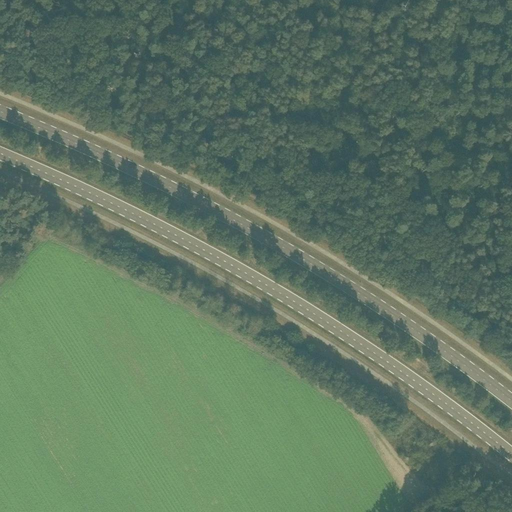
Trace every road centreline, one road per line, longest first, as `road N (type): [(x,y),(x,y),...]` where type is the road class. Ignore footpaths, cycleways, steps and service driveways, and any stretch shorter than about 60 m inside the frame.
road 1 (primary): [(0,155),(278,293),(511,457)]
road 2 (primary): [(511,403),(297,256),(147,176),(0,114)]
